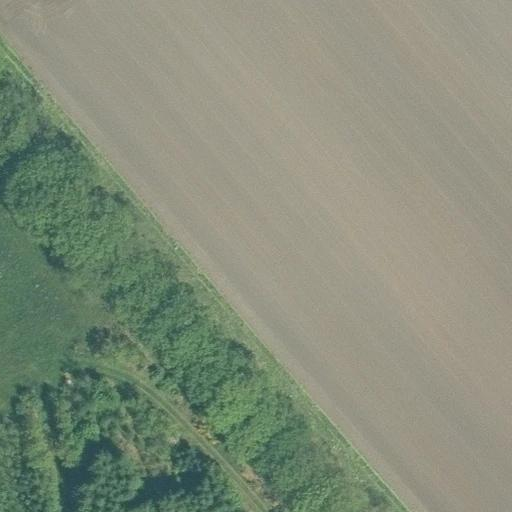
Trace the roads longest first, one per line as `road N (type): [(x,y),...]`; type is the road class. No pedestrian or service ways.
road 1 (track): [(63,511),(51,430),(61,359),(108,369),(156,396),(263,511)]
road 2 (track): [(0,217),(26,323),(47,354),(61,359)]
